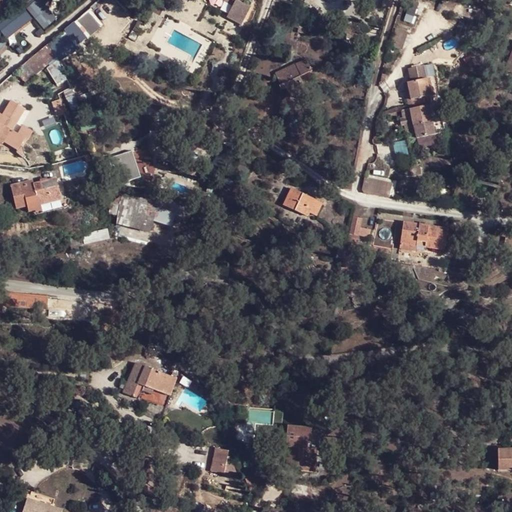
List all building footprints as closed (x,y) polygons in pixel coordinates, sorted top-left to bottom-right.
[(0,0),(0,8),(12,0),(0,0)] [(43,28),(55,17),(40,0),(31,0),(24,7),(43,28)] [(240,15),(246,19),(252,9),(239,1),(239,0),(227,0),(233,3),(229,11),(240,15)] [(1,20),(9,33),(32,19),(24,7),(1,20)] [(242,26),(246,19),(240,15),(229,11),(226,17),(242,26)] [(307,29),(307,24),(298,24),(298,32),(304,32),(304,29),(307,29)] [(388,45),(402,49),(407,31),(394,27),(388,45)] [(312,72),(306,61),(284,71),(283,69),(275,74),(282,86),(279,87),(282,92),(287,89),(290,96),(305,88),(300,79),(312,72)] [(428,75),(406,80),(417,122),(435,118),(430,101),(428,101),(427,93),(432,92),(428,75)] [(23,132),(34,112),(12,101),(0,121),(0,143),(4,146),(7,144),(22,152),(32,137),(23,132)] [(431,119),(435,133),(444,131),(440,117),(431,119)] [(392,144),(396,155),(405,152),(401,141),(392,144)] [(108,168),(99,174),(107,189),(118,181),(127,177),(123,168),(120,170),(113,158),(104,162),(108,168)] [(65,202),(58,179),(36,185),(35,181),(24,184),(13,187),(20,210),(30,208),(31,214),(37,212),(38,213),(44,212),(43,208),(65,202)] [(387,185),(359,181),(358,188),(360,193),(364,197),(371,199),(385,201),(387,185)] [(306,216),(314,199),(292,188),(284,205),(306,216)] [(159,216),(162,202),(117,192),(111,215),(118,217),(117,226),(154,233),(159,216)] [(326,205),(314,199),(306,216),(317,222),(326,205)] [(182,221),(186,206),(162,202),(159,216),(182,221)] [(362,220),(353,217),(349,236),(357,237),(362,220)] [(435,243),(437,227),(402,222),(399,244),(416,246),(418,240),(435,243)] [(110,240),(107,228),(77,237),(78,240),(70,242),(73,253),(82,250),(81,248),(110,240)] [(357,237),(349,236),(348,236),(346,243),(358,245),(359,237),(357,237)] [(346,243),(345,250),(344,255),(356,257),(358,245),(346,243)] [(336,258),(343,260),(344,255),(345,250),(339,248),(336,258)] [(52,304),(0,305),(0,319),(53,319),(52,304)] [(155,398),(117,389),(111,424),(133,429),(137,412),(151,416),(155,398)] [(164,400),(155,398),(151,416),(161,418),(164,400)] [(282,442),(278,442),(278,451),(283,451),(283,463),(297,463),(297,467),(313,466),(313,443),(319,443),(319,433),(306,433),(306,423),(282,423),(282,442)] [(500,472),(511,472),(511,449),(500,450),(500,472)] [(231,482),(231,456),(216,455),(215,481),(231,482)] [(44,511),(24,503),(20,511),(44,511)]
